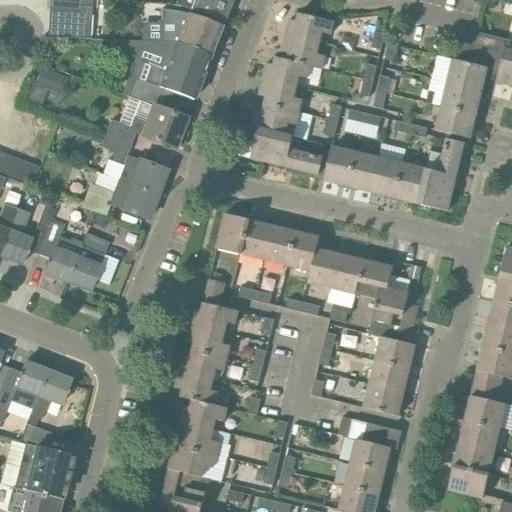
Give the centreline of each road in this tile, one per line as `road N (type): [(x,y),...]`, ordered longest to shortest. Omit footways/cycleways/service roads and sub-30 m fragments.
road 1 (residential): [(196,180),(475,243)]
road 2 (residential): [(412,511),(406,494),(475,243)]
road 3 (residential): [(102,364),(113,356),(174,200),(196,180)]
road 4 (residential): [(196,180),(199,148),(258,0)]
road 5 (residential): [(81,511),(110,400),(102,364)]
